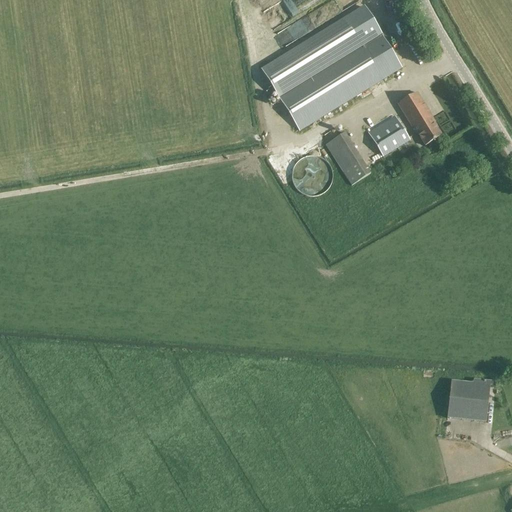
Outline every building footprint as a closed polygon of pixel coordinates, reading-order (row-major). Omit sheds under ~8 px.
[(299,131),(401,68),(364,8),(262,71),(299,131)] [(397,105),(415,134),(417,133),(425,146),(441,136),(434,123),(435,122),(417,93),(397,105)] [(397,121),(371,137),(383,158),(409,142),(397,121)] [(327,144),(349,187),(370,176),(348,133),(327,144)] [(308,157),(306,157),(303,158),(300,160),(297,163),(294,166),(293,170),(292,174),(292,178),(292,182),(293,185),(296,189),(298,192),(302,194),(306,196),(311,197),(316,197),(320,195),(324,193),(327,190),(330,187),(331,183),(332,179),(332,176),(332,172),(331,169),(329,166),(327,162),(324,160),(321,159),(317,157),(314,157),(311,156),(308,157)] [(450,381),(449,390),(441,389),(438,417),(446,418),(446,419),(486,423),(489,387),(490,386),(492,387),(493,382),(473,379),(473,383),(450,381)]
